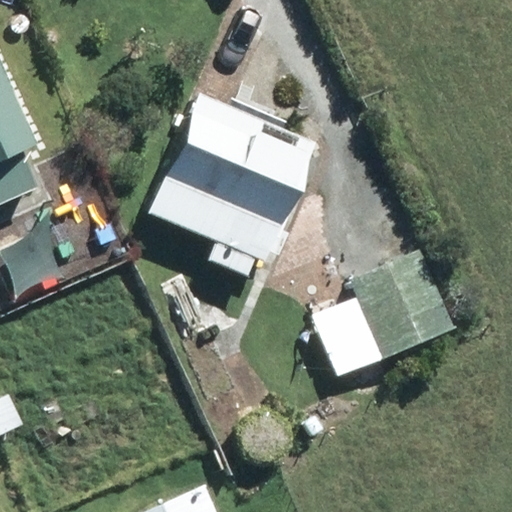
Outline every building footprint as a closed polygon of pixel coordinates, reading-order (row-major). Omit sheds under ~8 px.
[(0,209),(23,200),(27,198),(12,167),(26,161),(22,152),(0,103),(0,209)] [(203,255),(196,272),(234,288),(241,270),(253,276),(254,273),(292,288),(322,215),(285,200),(294,178),(290,176),(299,154),(186,108),(137,228),(203,255)] [(413,253),(343,283),(350,301),(309,318),(335,379),(446,331),(413,253)] [(164,286),(156,289),(182,347),(183,348),(210,336),(183,277),(164,286)] [(208,409),(218,432),(248,419),(238,396),(208,409)] [(211,511),(202,490),(152,511),(211,511)]
